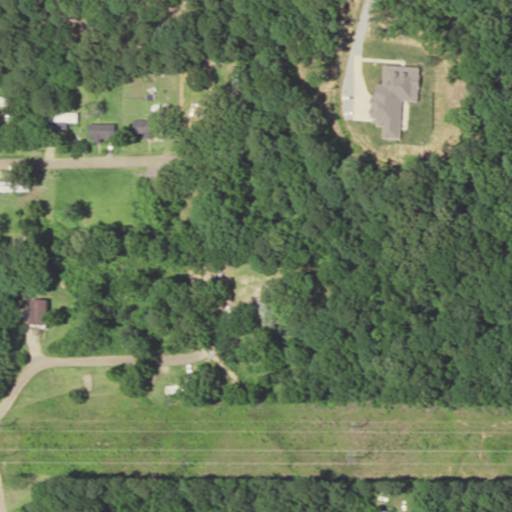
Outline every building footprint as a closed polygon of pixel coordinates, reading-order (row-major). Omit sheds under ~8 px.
[(422,65),(385,63),(384,82),(378,82),(377,94),(372,94),(371,121),(385,121),(384,137),(403,137),(404,99),(421,100),(422,65)] [(134,118),(134,132),(145,132),(145,134),(165,133),(164,108),(151,108),(151,118),(134,118)] [(115,122),(89,122),(89,139),(116,138),(115,122)] [(9,180),(8,189),(22,190),(23,181),(9,180)] [(49,298),(32,298),(32,323),(49,323),(49,298)]
